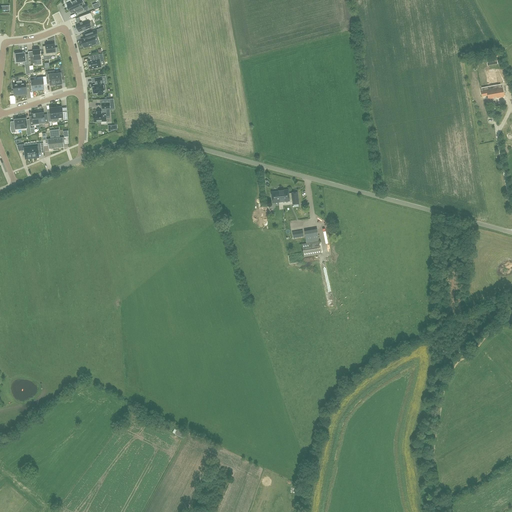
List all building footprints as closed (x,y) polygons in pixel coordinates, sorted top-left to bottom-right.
[(68,5),(71,11),(71,12),(74,11),(75,11),(76,14),(79,13),(87,9),(85,4),(81,6),(78,0),(77,0),(76,0),(69,0),(71,3),(68,5)] [(77,24),(76,24),(79,32),(82,30),(83,31),(86,29),(90,27),(88,22),(93,20),(91,13),(79,17),(81,22),(77,24)] [(81,40),(84,48),(96,44),(94,38),(97,37),(95,31),(88,33),(90,37),(81,40)] [(51,52),(55,52),(54,44),(46,45),(46,46),(46,50),(43,50),(44,57),(51,56),(51,52)] [(36,50),(34,50),(33,50),(33,56),(30,57),(31,64),(37,63),(36,60),(41,59),(40,49),(36,50)] [(25,56),(25,53),(19,54),(19,53),(14,53),(15,58),(16,58),(16,62),(25,61),(25,65),(29,64),(28,56),(25,56)] [(101,66),(99,57),(99,55),(90,57),(91,61),(88,62),(89,70),(101,67),(101,66)] [(45,72),(46,78),(49,78),(50,83),(50,85),(51,86),(54,86),(54,85),(56,85),(55,74),(49,74),(49,71),(45,72)] [(55,74),(56,85),(58,84),(58,85),(62,85),(61,84),(62,84),(62,83),(61,78),(64,78),(63,71),(60,71),(60,73),(55,74)] [(101,77),(95,78),(96,85),(93,85),(94,87),(92,87),(93,94),(97,93),(97,95),(103,94),(103,93),(104,93),(104,92),(104,91),(104,90),(103,84),(101,77)] [(482,96),(487,95),(488,98),(493,97),(496,97),(496,98),(503,97),(502,88),(501,88),(498,88),(498,85),(488,87),(488,90),(482,91),(481,91),(482,96)] [(511,97),(511,86),(503,87),(504,100),(511,98),(511,97)] [(93,114),(94,122),(106,121),(106,118),(110,118),(109,108),(109,103),(102,104),(102,109),(104,108),(104,113),(101,113),(101,112),(97,112),(97,113),(93,114)] [(48,117),(48,122),(52,122),(51,120),(57,119),(56,107),(53,108),(50,108),(50,109),(50,113),(47,114),(48,117)] [(58,122),(57,121),(57,118),(63,117),(63,120),(68,120),(67,111),(62,112),(62,108),(62,107),(58,107),(56,107),(57,119),(57,122),(58,122)] [(39,124),(38,112),(34,113),(34,114),(32,114),(32,116),(32,118),(32,119),(29,119),(30,123),(30,126),(34,125),(39,124)] [(38,112),(39,124),(45,124),(48,124),(48,122),(48,117),(45,117),(44,117),(44,115),(44,113),(42,113),(42,112),(38,112)] [(21,130),(20,119),(18,119),(18,118),(15,119),(15,120),(14,120),(14,121),(15,126),(10,127),(10,129),(12,133),(16,133),(16,130),(21,130)] [(20,119),(21,130),(27,129),(27,130),(31,130),(30,126),(30,123),(27,124),(26,118),(20,119)] [(54,130),(52,130),(52,132),(50,132),(50,139),(46,139),(46,137),(42,137),(43,142),(48,142),(49,149),(56,148),(54,130)] [(56,132),(56,130),(54,130),(56,148),(64,147),(63,139),(68,139),(68,134),(64,135),(64,137),(60,138),(59,131),(56,132)] [(37,145),(31,146),(32,158),(34,158),(38,157),(38,153),(38,151),(41,150),(40,143),(37,144),(37,145)] [(32,158),(31,146),(24,146),(24,144),(16,145),(19,151),(25,151),(25,159),(30,158),(32,158)] [(299,203),(297,192),(291,193),(288,194),(288,190),(278,191),(271,192),(272,193),(271,194),(271,197),(272,197),(273,202),(289,201),(289,200),(292,200),(293,204),(299,203)] [(306,243),(319,241),(317,229),(304,231),(306,243)] [(304,257),(321,254),(319,241),(302,244),(304,252),(304,257)] [(186,433),(175,428),(173,432),(175,433),(175,434),(183,438),(186,433)]
